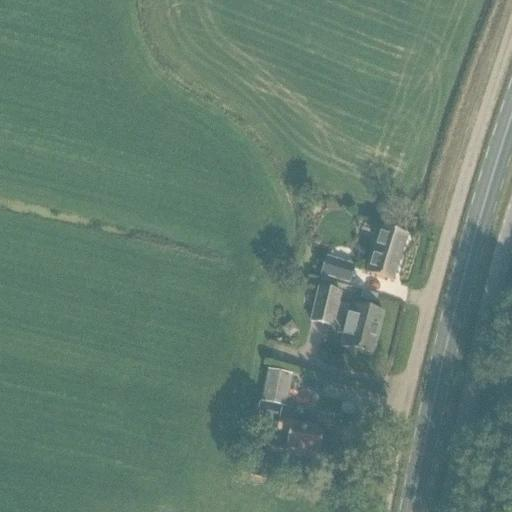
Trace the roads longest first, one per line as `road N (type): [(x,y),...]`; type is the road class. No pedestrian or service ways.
road 1 (unclassified): [(511,31),(430,300),(383,511)]
road 2 (primary): [(411,511),(442,351),(511,117)]
road 3 (unclassified): [(445,511),(511,220)]
